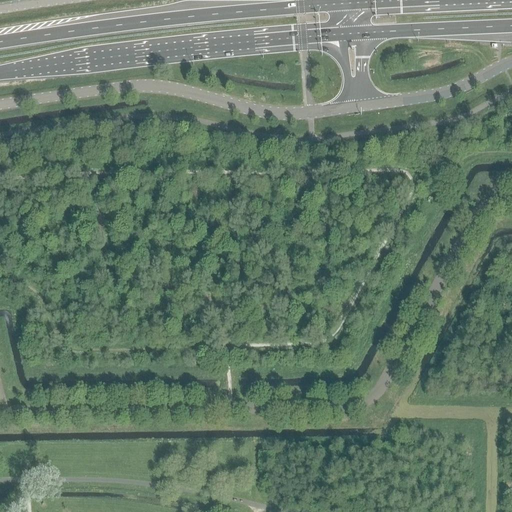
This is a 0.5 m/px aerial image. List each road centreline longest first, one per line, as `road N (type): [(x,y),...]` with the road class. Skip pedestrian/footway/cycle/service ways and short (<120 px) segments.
road 1 (unclassified): [(0,412),(359,403),(387,377),(472,220),(511,196)]
road 2 (tertiary): [(0,105),(150,85),(266,112),(358,106)]
road 3 (trunk): [(0,72),(341,34)]
road 4 (trunk): [(339,5),(0,42)]
road 5 (unclassified): [(358,106),(446,92),(511,61)]
road 6 (trunk): [(361,32),(511,25)]
